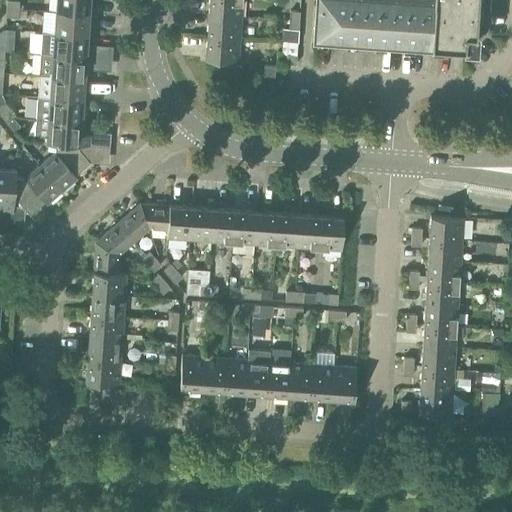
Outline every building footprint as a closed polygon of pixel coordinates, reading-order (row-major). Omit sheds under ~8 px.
[(6,0),(6,8),(18,8),(19,1),(11,0),(6,0)] [(89,0),(56,0),(56,11),(89,13),(89,0)] [(242,0),(209,0),(209,14),(241,16),(242,0)] [(327,44),(327,40),(385,44),(432,47),(432,42),(435,42),(443,43),(445,43),(446,43),(447,43),(448,43),(449,43),(450,43),(451,43),(452,43),(453,43),(454,42),(455,42),(456,42),(457,41),(458,41),(459,41),(460,40),(461,40),(462,39),(463,38),(464,38),(465,37),(466,37),(466,36),(467,36),(468,35),(468,34),(469,33),(470,32),(471,31),(471,30),(472,30),(472,29),(473,28),(473,27),(473,26),(474,25),(474,24),(475,23),(475,22),(475,21),(475,20),(475,19),(475,18),(476,17),(476,10),(476,9),(476,0),(317,0),(315,34),(314,43),(327,44)] [(18,8),(6,8),(6,16),(18,17),(18,8)] [(290,19),(299,20),(300,11),(290,10),(290,19)] [(89,13),(56,11),(54,33),(87,35),(89,13)] [(241,16),(209,14),(207,35),(240,37),(241,16)] [(299,20),(290,19),(289,28),(299,29),(299,20)] [(43,32),(41,53),(53,54),(86,56),(87,35),(54,33),(43,32)] [(206,58),(238,60),(240,37),(207,35),(206,58)] [(41,53),(39,75),(84,78),(86,56),(53,54),(41,53)] [(297,55),(287,54),(287,63),(296,64),(297,55)] [(275,65),(264,64),(263,75),(274,76),(275,69),(275,65)] [(84,78),(39,75),(38,96),(83,99),(84,78)] [(83,99),(38,96),(36,118),(81,121),(83,99)] [(5,101),(0,105),(0,113),(1,115),(10,107),(5,101)] [(7,121),(13,116),(16,114),(10,107),(1,115),(6,121),(7,122),(7,121)] [(43,141),(56,142),(56,141),(80,143),(80,144),(101,145),(102,135),(81,133),(81,121),(36,118),(35,132),(43,141)] [(40,166),(62,190),(77,177),(75,175),(90,162),(79,149),(80,144),(80,143),(56,141),(56,142),(55,152),(40,166)] [(62,190),(40,166),(25,180),(15,180),(14,180),(12,201),(13,201),(19,202),(30,214),(45,201),(46,203),(62,190)] [(14,180),(15,180),(16,168),(0,167),(0,200),(3,201),(2,210),(13,211),(13,201),(12,201),(14,180)] [(118,222),(134,240),(148,228),(140,203),(118,222)] [(170,205),(140,203),(148,228),(167,229),(168,229),(170,205)] [(168,229),(167,229),(167,237),(189,239),(192,206),(170,205),(168,229)] [(192,206),(189,239),(211,240),(213,208),(192,206)] [(232,242),(235,209),(213,208),(211,240),(232,242)] [(235,209),(232,242),(254,243),(256,211),(235,209)] [(256,211),(254,243),(275,245),(278,212),(256,211)] [(297,247),(299,214),(278,212),(275,245),(297,247)] [(299,214),(297,247),(319,248),(321,215),(299,214)] [(463,217),(430,214),(429,237),(462,239),(463,217)] [(341,250),(344,217),(321,215),(319,248),(341,250)] [(134,240),(118,222),(95,241),(119,253),(134,240)] [(411,236),(421,236),(421,228),(412,227),(411,236)] [(421,236),(411,236),(411,245),(420,246),(421,236)] [(427,259),(460,261),(462,239),(429,237),(427,259)] [(118,272),(119,253),(95,241),(93,271),(118,273),(118,272)] [(149,251),(142,257),(148,264),(155,257),(149,251)] [(154,271),(161,264),(155,257),(148,264),(154,271)] [(460,261),(427,259),(426,280),(459,282),(460,261)] [(182,277),(171,263),(164,268),(163,269),(175,283),(182,277)] [(408,279),(418,280),(419,271),(409,270),(408,279)] [(126,273),(118,272),(118,273),(93,271),(92,293),(124,295),(126,273)] [(151,280),(163,293),(170,287),(159,273),(157,275),(151,280)] [(418,280),(408,279),(408,288),(418,289),(418,280)] [(425,302),(458,304),(459,282),(426,280),(425,302)] [(199,285),(199,294),(207,295),(208,285),(199,285)] [(217,295),(217,286),(208,285),(207,295),(217,295)] [(243,288),(242,297),(250,298),(251,288),(243,288)] [(260,299),(261,289),(251,288),(250,298),(260,299)] [(286,291),(285,300),(293,301),(294,291),(286,291)] [(303,302),(304,292),(294,291),(293,301),(303,302)] [(124,295),(92,293),(90,314),(123,317),(124,295)] [(329,294),(328,303),(337,304),(338,294),(329,294)] [(199,300),(198,310),(208,311),(208,301),(199,300)] [(216,311),(216,302),(208,301),(208,311),(216,311)] [(458,304),(425,302),(423,323),(456,325),(458,304)] [(242,303),(241,313),(251,313),(251,304),(242,303)] [(259,314),(260,305),(251,304),(251,313),(259,314)] [(285,306),(284,316),(294,317),(294,307),(285,306)] [(302,317),(303,308),(294,307),(294,317),(302,317)] [(328,309),(327,319),(337,320),(338,310),(328,309)] [(196,310),(196,320),(206,321),(206,311),(196,310)] [(345,320),(346,311),(338,310),(337,320),(345,320)] [(179,312),(169,311),(168,320),(178,321),(179,312)] [(416,314),(406,313),(406,322),(415,323),(416,314)] [(89,336),(122,338),(123,317),(90,314),(89,336)] [(266,317),(253,316),(251,337),(265,338),(266,317)] [(168,329),(177,330),(178,321),(168,320),(168,329)] [(405,331),(415,332),(415,323),(406,322),(405,331)] [(422,345),(455,347),(456,325),(423,323),(422,345)] [(87,358),(120,360),(122,338),(89,336),(87,358)] [(455,347),(422,345),(421,366),(454,368),(455,347)] [(248,359),(245,391),(267,393),(269,360),(270,352),(248,350),(248,359)] [(165,363),(175,364),(176,355),(166,354),(165,363)] [(182,354),(179,387),(202,388),(204,356),(182,354)] [(224,390),(226,357),(204,356),(202,388),(224,390)] [(403,365),(413,366),(413,357),(404,356),(403,365)] [(226,357),(224,390),(245,391),(248,359),(226,357)] [(86,380),(118,382),(120,360),(87,358),(86,380)] [(269,360),(267,393),(288,394),(291,362),(269,360)] [(310,396),(312,363),(291,362),(288,394),(310,396)] [(175,364),(165,363),(165,372),(174,373),(175,364)] [(312,363),(310,396),(331,397),(334,365),(312,363)] [(354,399),(356,366),(334,365),(331,397),(354,399)] [(413,366),(403,365),(403,374),(412,375),(413,366)] [(419,388),(452,390),(454,368),(421,366),(419,388)] [(418,411),(451,413),(452,390),(419,388),(418,411)] [(482,415),(498,416),(499,393),(483,392),(482,415)] [(411,401),(401,400),(400,409),(410,410),(411,401)]
